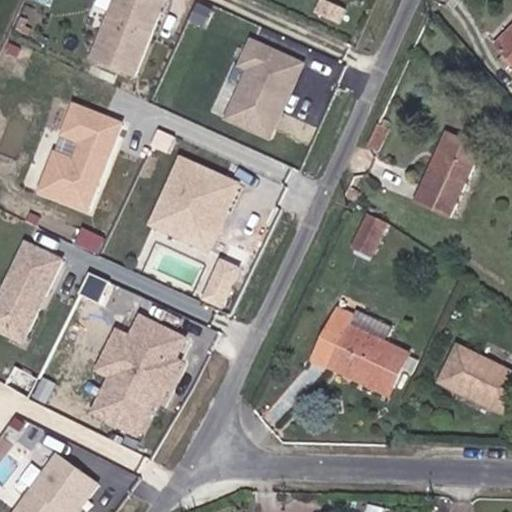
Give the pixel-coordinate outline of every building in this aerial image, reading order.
[(151,0),(116,0),(88,67),(131,85),(165,6),(151,0)] [(511,36),(495,52),(511,71),(511,36)] [(289,93),(297,76),(248,53),(237,76),(246,80),(223,128),(263,146),(275,121),(271,120),(285,91),(289,93)] [(52,161),(37,200),(85,219),(119,132),(71,113),(59,144),(79,151),(72,169),(52,161)] [(447,136),(434,162),(442,166),(454,140),(447,136)] [(443,223),(478,152),(454,140),(442,166),(434,162),(411,207),(443,223)] [(177,167),(149,232),(171,242),(176,231),(206,243),(218,216),(223,219),(235,191),(177,167)] [(176,231),(171,242),(206,257),(223,219),(218,216),(206,243),(176,231)] [(382,226),(363,217),(348,252),(366,260),(382,226)] [(60,270),(23,252),(6,287),(11,290),(5,301),(0,299),(0,298),(0,336),(8,341),(10,338),(22,344),(36,316),(31,313),(37,303),(41,306),(60,270)] [(219,270),(203,306),(219,313),(235,277),(219,270)] [(104,298),(110,280),(92,274),(86,291),(104,298)] [(6,287),(0,299),(5,301),(11,290),(6,287)] [(37,303),(31,313),(36,316),(41,306),(37,303)] [(381,348),(383,345),(390,330),(353,311),(349,320),(344,330),(381,348)] [(345,370),(341,378),(383,399),(404,355),(383,345),(381,348),(344,330),(349,320),(333,312),(313,355),(345,370)] [(138,325),(128,346),(136,350),(146,329),(138,325)] [(136,350),(128,346),(108,384),(116,388),(98,424),(133,441),(154,401),(159,404),(176,370),(171,367),(181,347),(146,329),(136,350)] [(8,341),(0,336),(0,340),(19,350),(22,344),(10,338),(8,341)] [(108,384),(128,346),(115,339),(96,378),(108,384)] [(511,405),(511,374),(461,350),(447,378),(467,388),(463,397),(493,411),(496,405),(509,411),(511,405)] [(345,370),(313,355),(309,363),(341,378),(345,370)] [(116,388),(108,384),(91,420),(98,424),(116,388)] [(54,463),(18,511),(69,511),(77,502),(83,506),(94,491),(54,463)] [(77,502),(69,511),(79,511),(83,506),(77,502)]
